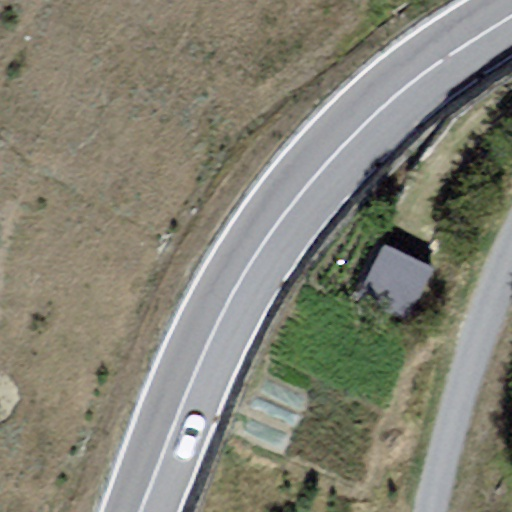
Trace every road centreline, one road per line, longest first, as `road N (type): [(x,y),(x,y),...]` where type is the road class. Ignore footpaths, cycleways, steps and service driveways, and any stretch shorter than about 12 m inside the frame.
road 1 (tertiary): [(146,511),(205,355),(292,210),(401,92),(511,19)]
road 2 (unclassified): [(436,511),(454,420),(511,256)]
